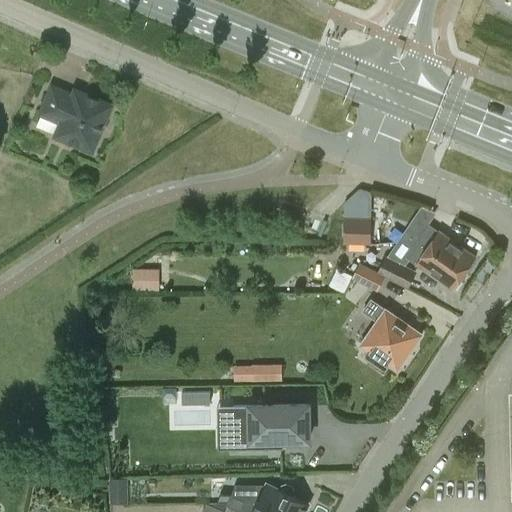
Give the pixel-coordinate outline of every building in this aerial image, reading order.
[(74,94),(54,85),(42,113),(62,122),(57,135),(94,151),(100,135),(104,133),(106,129),(107,127),(108,124),(107,120),(113,104),(76,89),(74,94)] [(371,217),(344,217),(343,243),(371,244),(371,217)] [(417,239),(464,274),(476,256),(439,230),(439,231),(428,223),(417,239)] [(464,274),(417,239),(405,256),(453,290),(464,274)] [(417,271),(386,255),(378,271),(377,272),(385,277),(408,288),(417,271)] [(377,291),(385,277),(377,272),(378,271),(359,262),(351,278),(377,291)] [(159,268),(132,268),(133,290),(159,290),(159,268)] [(344,292),(352,275),(337,268),(329,285),(344,292)] [(362,311),(377,321),(361,344),(397,369),(422,334),(371,298),(362,311)] [(252,380),(282,380),(282,365),(252,365),(252,380)] [(182,391),(182,404),(210,403),(210,390),(182,391)] [(234,403),(234,447),(284,447),(284,439),(310,439),(310,403),(234,403)] [(124,505),(124,498),(123,477),(110,477),(110,498),(110,505),(124,505)] [(247,496),(278,511),(304,511),(310,502),(293,494),(294,491),(293,486),(286,483),(281,484),(280,487),(279,487),(278,488),(267,482),(262,492),(250,485),(248,490),(235,483),(230,494),(245,501),(247,496)] [(217,503),(226,503),(230,494),(220,494),(217,503)] [(278,511),(247,496),(245,501),(230,494),(226,503),(227,503),(239,510),(240,507),(252,511),(278,511)] [(223,511),(224,510),(227,503),(226,503),(217,503),(206,503),(202,511),(223,511)]
